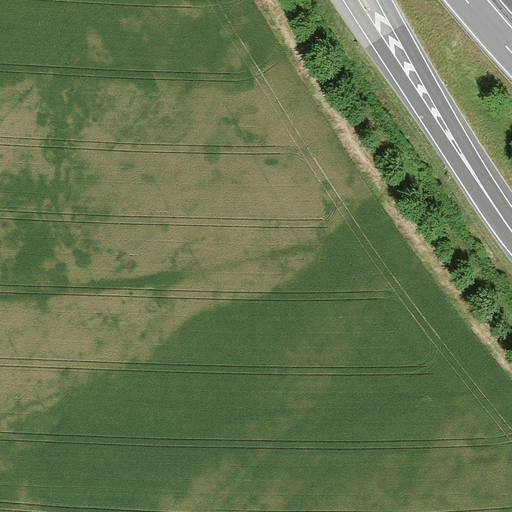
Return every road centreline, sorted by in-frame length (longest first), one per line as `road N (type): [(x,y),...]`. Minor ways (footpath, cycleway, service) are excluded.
road 1 (secondary): [(350,0),(511,222)]
road 2 (motorway): [(385,0),(511,220)]
